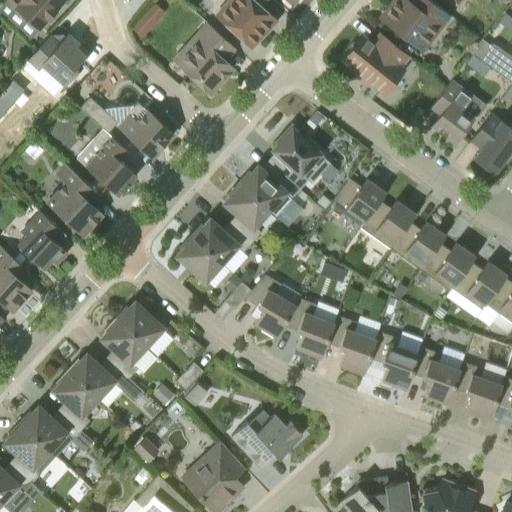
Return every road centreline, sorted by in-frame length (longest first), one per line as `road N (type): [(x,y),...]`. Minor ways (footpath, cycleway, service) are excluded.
road 1 (residential): [(371,414),(303,390),(224,345),(122,250)]
road 2 (residential): [(492,220),(289,68)]
road 3 (residential): [(220,138),(115,50),(99,0)]
road 4 (residential): [(0,381),(122,250)]
road 5 (residential): [(122,250),(220,138)]
road 6 (residential): [(511,464),(371,414)]
road 7 (residential): [(270,511),(371,414)]
